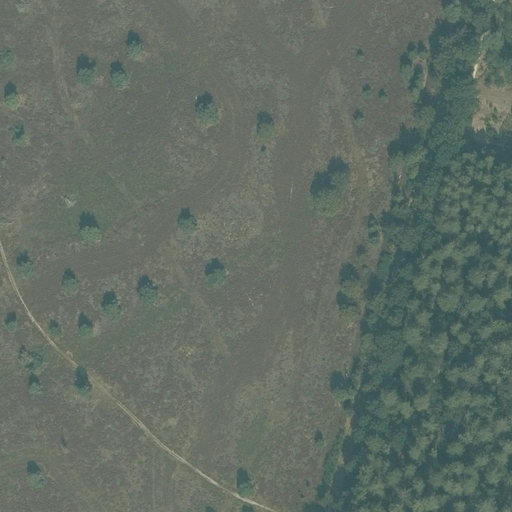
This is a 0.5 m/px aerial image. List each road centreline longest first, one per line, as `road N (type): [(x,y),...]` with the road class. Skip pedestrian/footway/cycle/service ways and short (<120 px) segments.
road 1 (track): [(476,0),(329,511)]
road 2 (track): [(277,511),(244,500),(167,448),(26,316),(0,242)]
